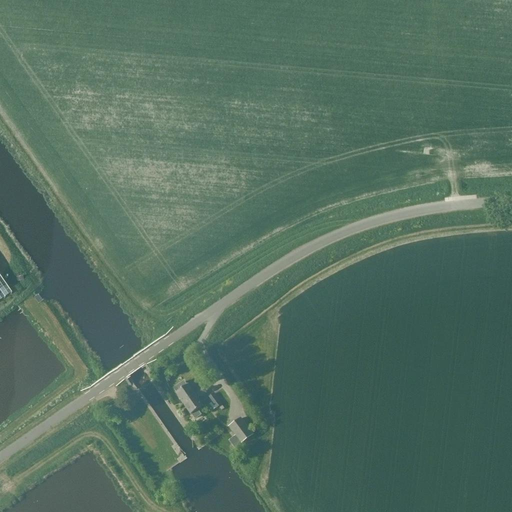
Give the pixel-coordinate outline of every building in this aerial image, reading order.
[(0,299),(9,293),(0,280),(0,299)] [(197,391),(193,393),(188,385),(187,386),(184,382),(174,389),(177,393),(176,393),(183,404),(204,390),(202,386),(197,390),(197,391)] [(204,390),(183,404),(191,415),(192,414),(195,419),(201,415),(198,410),(203,407),(197,399),(201,396),(201,397),(207,393),(204,390)] [(212,403),(216,409),(221,405),(214,394),(208,398),(212,403)] [(253,435),(241,419),(229,427),(235,436),(229,441),(234,449),(253,435)]
